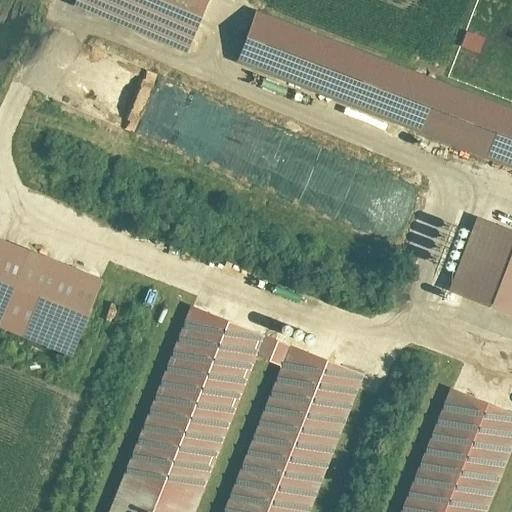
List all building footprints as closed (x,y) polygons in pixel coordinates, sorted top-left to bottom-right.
[(212,0),(80,0),(190,49),(212,0)] [(511,103),(262,9),(242,61),(511,163),(511,103)] [(511,309),(511,226),(484,215),(456,288),(511,309)] [(5,232),(0,244),(0,316),(83,353),(115,280),(5,232)] [(204,511),(280,335),(200,301),(110,511),(204,511)] [(317,511),(376,373),(297,340),(223,511),(317,511)] [(499,511),(511,482),(511,407),(460,385),(405,511),(499,511)]
